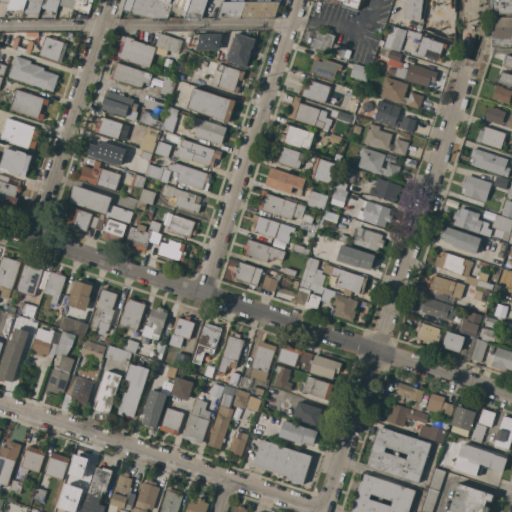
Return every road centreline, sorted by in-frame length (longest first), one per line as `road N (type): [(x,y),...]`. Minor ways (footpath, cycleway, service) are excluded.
road 1 (residential): [(511,396),(0,225)]
road 2 (residential): [(472,0),(473,45),(321,511)]
road 3 (residential): [(322,509),(0,402)]
road 4 (residential): [(295,0),(199,291)]
road 5 (residential): [(107,0),(32,236)]
